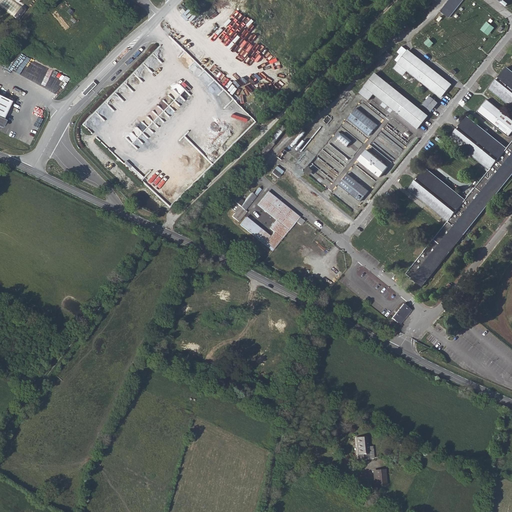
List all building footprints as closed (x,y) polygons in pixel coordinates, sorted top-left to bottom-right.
[(19,2),(16,0),(0,0),(0,2),(13,12),(19,2)] [(447,14),(460,0),(446,0),(440,8),(447,14)] [(24,4),(20,1),(19,2),(13,12),(17,15),(24,4)] [(190,9),(185,14),(192,22),(198,17),(190,9)] [(487,21),(481,29),(489,35),(495,27),(487,21)] [(444,90),(450,82),(407,45),(393,62),(401,69),(406,64),(440,94),(444,90)] [(404,271),(419,284),(457,238),(511,171),(511,71),(505,66),(488,87),(511,107),(511,138),(506,146),(466,114),(448,136),(488,168),(463,198),(424,166),(407,187),(446,219),(404,271)] [(373,67),(362,80),(371,88),(415,124),(426,112),(373,67)] [(362,80),(359,84),(368,92),(371,88),(362,80)] [(368,92),(359,84),(357,87),(366,95),(368,92)] [(432,111),(439,102),(430,95),(423,104),(432,111)] [(0,134),(15,142),(21,129),(4,120),(1,119),(10,101),(0,96),(0,134)] [(503,132),(511,122),(511,118),(486,97),(476,110),(503,132)] [(366,130),(374,120),(354,103),(346,113),(366,130)] [(511,129),(511,122),(503,132),(507,135),(511,129)] [(282,127),(280,125),(266,139),(250,155),(255,159),(282,127)] [(340,128),(339,128),(336,133),(336,134),(345,142),(350,135),(340,128)] [(378,172),(386,162),(364,145),(356,154),(378,172)] [(306,171),(310,166),(304,161),(301,166),(306,171)] [(275,173),(278,170),(271,164),(268,167),(275,173)] [(338,225),(345,217),(283,166),(277,174),(338,225)] [(357,197),(366,186),(345,169),(337,179),(357,197)] [(231,200),(234,202),(242,208),(258,192),(255,190),(251,193),(249,192),(241,201),(235,196),(231,200)] [(237,225),(268,248),(295,213),(266,192),(257,204),(273,216),(266,225),(270,228),(266,234),(243,216),(237,225)] [(408,220),(415,212),(398,197),(391,206),(408,220)] [(242,208),(234,202),(228,208),(232,212),(229,215),(235,220),(243,212),(242,208)] [(218,297),(204,297),(203,303),(204,306),(208,307),(215,304),(221,305),(231,301),(232,301),(240,299),(248,299),(248,293),(247,292),(231,291),(230,287),(223,286),(223,292),(219,294),(218,297)] [(394,321),(406,307),(401,302),(389,317),(394,321)] [(191,306),(174,304),(173,317),(190,319),(191,306)] [(409,309),(406,307),(394,321),(397,323),(409,309)] [(268,318),(254,318),(254,326),(266,327),(266,333),(282,334),(282,319),(276,319),(276,313),(268,313),(268,318)] [(175,333),(174,352),(190,353),(190,359),(205,359),(205,354),(208,354),(209,342),(190,341),(190,346),(180,346),(181,333),(175,333)] [(257,369),(263,369),(264,364),(273,365),(274,354),(257,353),(257,369)] [(370,459),(375,458),(372,435),(358,437),(359,454),(360,454),(360,458),(370,457),(370,459)] [(377,486),(387,484),(386,469),(376,471),(377,486)] [(384,496),(372,490),(370,494),(381,500),(384,496)]
